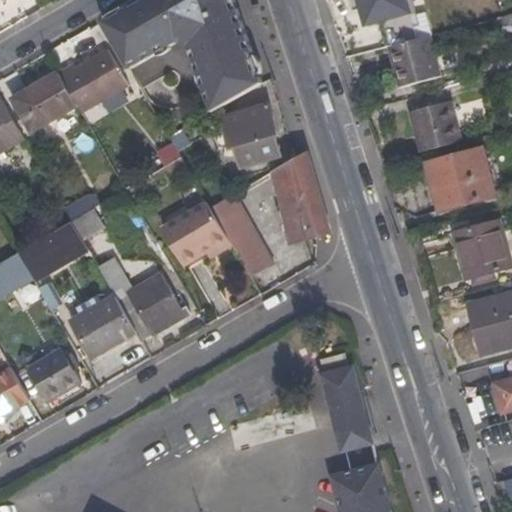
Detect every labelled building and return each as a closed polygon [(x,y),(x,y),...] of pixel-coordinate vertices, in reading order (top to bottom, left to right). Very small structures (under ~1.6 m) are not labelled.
[(193,46),(214,115),(266,86),(239,0),(139,0),(105,20),(133,71),(183,41),(193,46)] [(404,0),(408,8),(435,0),(404,0)] [(511,15),(496,20),(501,38),(511,35),(511,15)] [(441,76),(430,37),(389,48),(401,87),(441,76)] [(76,68),(74,64),(59,72),(79,107),(84,115),(130,88),(108,49),(76,68)] [(32,134),(79,107),(59,72),(13,100),(32,134)] [(0,153),(25,139),(0,95),(0,153)] [(451,101),(411,112),(423,153),(463,142),(451,101)] [(280,136),(271,102),(224,113),(233,148),(238,147),(243,169),(284,159),(279,137),(280,136)] [(440,210),(495,196),(482,149),(427,163),(440,210)] [(275,171),(293,247),(319,237),(333,231),(311,151),(298,157),(275,171)] [(213,208),(228,236),(251,223),(234,195),(213,208)] [(214,251),(217,257),(234,247),(228,236),(213,208),(209,202),(164,228),(187,266),(214,251)] [(106,228),(96,210),(74,223),(85,242),(106,228)] [(73,221),(17,253),(32,278),(87,246),(85,242),(74,223),(73,221)] [(466,278),(511,266),(499,222),(454,234),(466,278)] [(228,236),(234,247),(252,276),(274,264),(251,223),(228,236)] [(115,295),(137,334),(140,338),(150,332),(154,337),(192,315),(188,307),(183,310),(162,272),(141,284),(121,252),(99,265),(115,295)] [(489,351),(511,345),(511,293),(470,305),(475,325),(482,324),(489,351)] [(72,320),(94,359),(137,334),(115,295),(72,320)] [(66,355),(63,349),(31,368),(50,401),(82,383),(76,372),(82,368),(73,352),(66,355)] [(325,374),(333,401),(361,391),(354,366),(325,374)] [(511,410),(511,379),(494,383),(502,413),(511,410)] [(0,418),(19,407),(9,389),(0,393),(0,418)] [(347,450),(376,442),(370,422),(361,391),(333,401),(341,429),(347,450)] [(392,511),(381,466),(336,479),(344,511),(392,511)]
